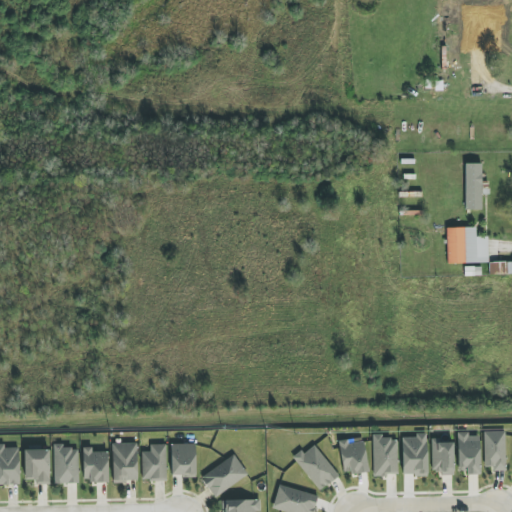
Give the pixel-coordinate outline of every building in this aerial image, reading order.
[(469,39),(471,84),(480,84),(478,39),(469,39)] [(464,210),(481,210),(482,164),(465,163),(464,210)] [(446,228),(447,264),(488,262),(488,236),(476,237),(476,227),(446,228)] [(511,262),(489,263),(489,275),(511,274),(511,262)] [(484,467),(493,467),(493,471),(506,471),(505,431),(484,432),(484,467)] [(458,474),(480,473),(479,436),(469,436),(469,432),(457,433),(458,474)] [(402,476),(427,475),(426,433),(416,433),(416,438),(402,438),(402,476)] [(373,476),(397,475),(397,436),(373,437),(373,476)] [(453,475),(453,442),(439,443),(439,438),(431,439),(432,471),(440,471),(440,475),(453,475)] [(368,471),(363,441),(348,444),(347,440),(338,441),(344,475),(368,471)] [(113,482),(137,482),(136,443),(112,444),(113,482)] [(0,484),(19,484),(18,447),(5,448),(5,444),(0,444),(0,484)] [(78,448),(64,449),(64,444),(53,444),(54,484),(78,483),(78,448)] [(141,452),(142,481),(166,480),(166,444),(150,445),(150,452),(141,452)] [(195,444),(171,444),(171,477),(195,477),(195,444)] [(320,491),(338,476),(314,446),(303,454),(300,451),(292,457),(320,491)] [(107,481),(107,452),(92,452),(91,447),(83,447),(83,482),(107,481)] [(49,484),(49,450),(24,450),(24,480),(35,480),(35,484),(49,484)] [(215,498),(248,474),(233,454),(201,478),(215,498)] [(272,510),(282,511),(313,511),(318,495),(278,486),(272,510)] [(255,511),(260,511),(259,500),(223,501),(223,511),(255,511)]
